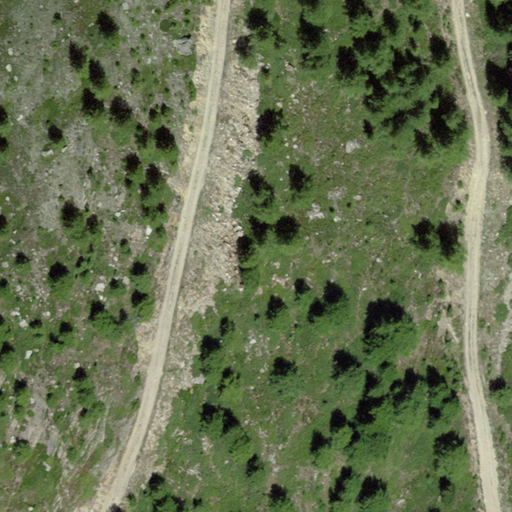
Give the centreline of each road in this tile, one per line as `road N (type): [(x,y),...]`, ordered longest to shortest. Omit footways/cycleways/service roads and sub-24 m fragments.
road 1 (track): [(222,0),(205,135),(146,408),(107,511)]
road 2 (track): [(492,511),(470,318),(481,142),(456,0)]
